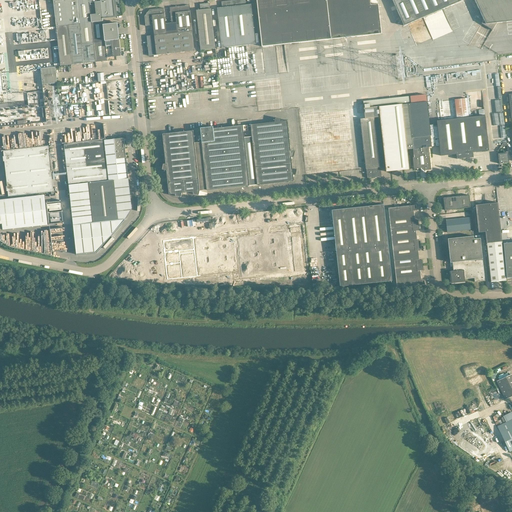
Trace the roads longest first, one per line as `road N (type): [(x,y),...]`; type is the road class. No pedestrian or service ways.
road 1 (track): [(142,314),(152,305),(511,317)]
road 2 (unclassified): [(156,206),(264,203),(428,183)]
road 3 (unclassified): [(156,206),(129,0)]
road 4 (unclassified): [(0,252),(97,270),(156,206)]
road 5 (unclassified): [(511,292),(440,286),(428,183)]
road 6 (track): [(51,511),(116,349)]
